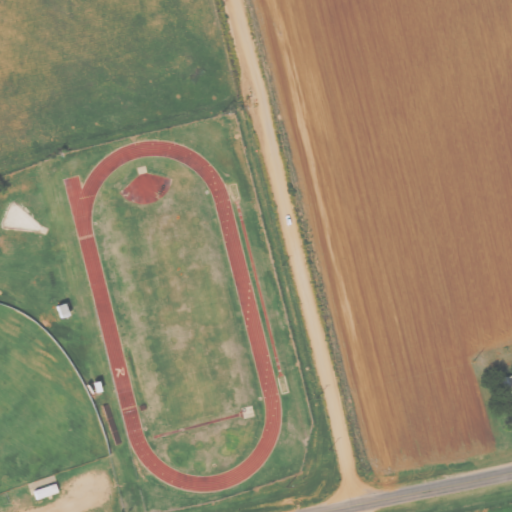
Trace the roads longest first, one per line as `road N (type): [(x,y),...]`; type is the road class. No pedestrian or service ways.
road 1 (residential): [(361,502),(229,0)]
road 2 (secondary): [(311,511),(511,468)]
